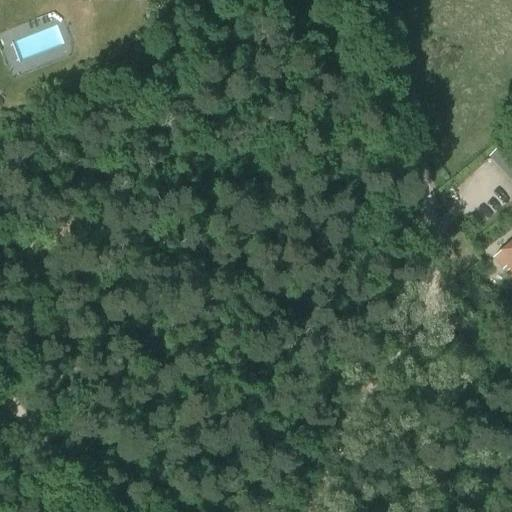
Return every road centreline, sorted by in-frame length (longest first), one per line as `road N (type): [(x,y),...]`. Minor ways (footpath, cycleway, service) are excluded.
road 1 (track): [(511,348),(435,294),(420,197),(344,0)]
road 2 (unclassified): [(310,511),(435,294)]
road 3 (unclassified): [(125,511),(47,442),(0,372)]
